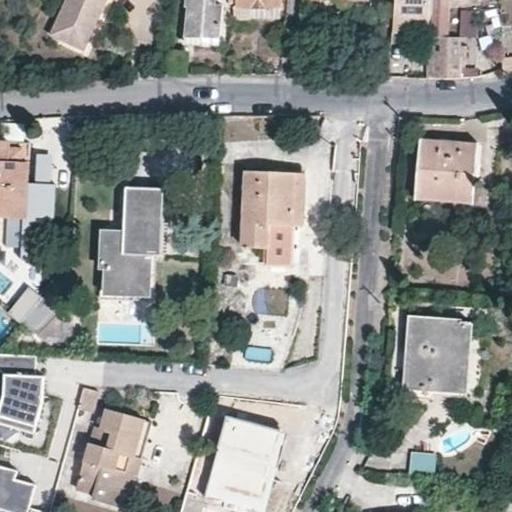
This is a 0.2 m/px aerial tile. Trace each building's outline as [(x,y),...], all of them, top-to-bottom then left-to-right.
[(65,0),(50,32),(84,48),(107,0),(65,0)] [(184,0),(185,6),(188,6),(185,34),(219,37),(222,6),(214,5),(214,0),(184,0)] [(249,19),(250,8),(281,8),(281,0),(235,0),(235,7),(232,8),(231,19),(249,19)] [(352,8),(351,0),(338,0),(339,9),(352,8)] [(393,0),(391,33),(410,34),(428,35),(429,0),(393,0)] [(429,0),(428,35),(429,38),(447,38),(448,21),(448,0),(429,0)] [(460,20),(448,21),(447,38),(460,38),(460,20)] [(391,33),(389,43),(409,44),(410,34),(391,33)] [(185,34),(184,43),(218,44),(219,37),(185,34)] [(447,38),(429,38),(427,79),(452,81),(452,72),(461,72),(461,59),(466,59),(466,53),(469,53),(469,47),(461,47),(460,38),(447,38)] [(511,56),(500,57),(500,72),(511,70),(511,56)] [(7,142),(0,142),(0,217),(8,218),(25,218),(27,164),(21,164),(21,151),(7,150),(7,142)] [(474,197),(477,147),(420,142),(415,198),(436,200),(437,194),(474,197)] [(36,164),(27,164),(25,218),(8,218),(7,225),(33,226),(36,164)] [(265,266),(291,267),(293,226),(303,226),(304,199),(305,175),(247,173),(243,247),(266,248),(265,266)] [(128,188),(125,234),(103,232),(102,268),(106,268),(105,290),(146,291),(148,256),(156,257),(158,190),(128,188)] [(437,194),(436,200),(473,203),(474,197),(437,194)] [(230,201),(214,201),(213,228),(228,228),(230,201)] [(60,312),(44,297),(22,322),(38,336),(60,312)] [(462,322),(410,319),(405,388),(457,392),(462,322)] [(405,388),(405,398),(434,401),(434,398),(466,399),(471,323),(462,322),(457,392),(405,388)] [(37,357),(0,355),(0,370),(6,375),(8,395),(0,412),(0,420),(36,432),(47,377),(36,377),(37,357)] [(84,384),(75,404),(91,411),(100,391),(84,384)] [(113,432),(108,447),(91,442),(78,488),(95,492),(94,497),(118,505),(125,486),(133,454),(144,457),(154,422),(107,409),(102,429),(113,432)] [(260,496),(272,459),(264,457),(272,430),(228,418),(210,482),(233,489),(260,496)] [(284,433),(272,430),(264,457),(272,459),(275,446),(281,448),(284,433)] [(408,472),(435,473),(436,450),(409,449),(408,472)] [(144,457),(133,454),(125,486),(135,488),(144,457)] [(280,466),(276,465),(270,483),(275,484),(280,466)] [(18,472),(0,466),(0,509),(8,511),(50,511),(30,506),(36,487),(16,481),(18,472)]
